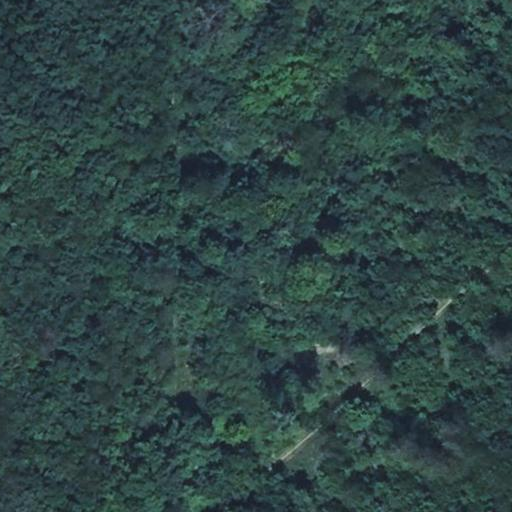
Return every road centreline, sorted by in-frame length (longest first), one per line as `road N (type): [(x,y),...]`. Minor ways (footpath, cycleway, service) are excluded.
road 1 (track): [(174,0),(194,511)]
road 2 (track): [(511,252),(462,279),(330,417),(209,511)]
